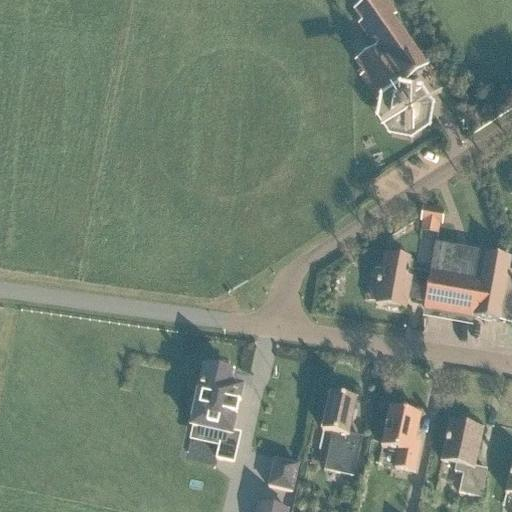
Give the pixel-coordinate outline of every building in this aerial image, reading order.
[(420,114),(413,104),(403,101),(399,98),(398,89),(402,86),(403,86),(427,70),(393,20),(396,18),(383,0),(372,0),(353,13),(361,25),(358,27),(362,33),(374,51),(355,64),(364,77),(360,79),(377,103),(384,99),(391,109),(389,120),(396,130),(408,132),(418,125),(420,114)] [(444,213),(422,209),(420,224),(442,228),(444,213)] [(430,278),(425,304),(424,311),(499,325),(511,261),(436,247),(430,278)] [(409,265),(385,260),(382,275),(375,273),(369,305),(385,308),(388,312),(395,313),(399,310),(405,312),(407,300),(425,304),(430,278),(408,273),(409,265)] [(217,461),(233,465),(240,437),(232,435),(241,392),(229,389),(232,377),(205,371),(200,393),(197,392),(191,418),(194,419),(192,430),(222,437),(217,461)] [(334,437),(330,456),(326,474),(350,479),(359,440),(347,438),(354,404),(330,399),(322,434),(334,437)] [(412,475),(419,446),(413,444),(419,419),(389,412),(381,450),(389,452),(388,456),(397,458),(394,471),(412,475)] [(482,432),(450,425),(442,464),(456,467),(454,475),(463,477),(459,496),(481,500),(487,473),(474,470),(482,432)] [(269,490),(291,494),(292,494),(297,469),(275,464),(269,490)]
